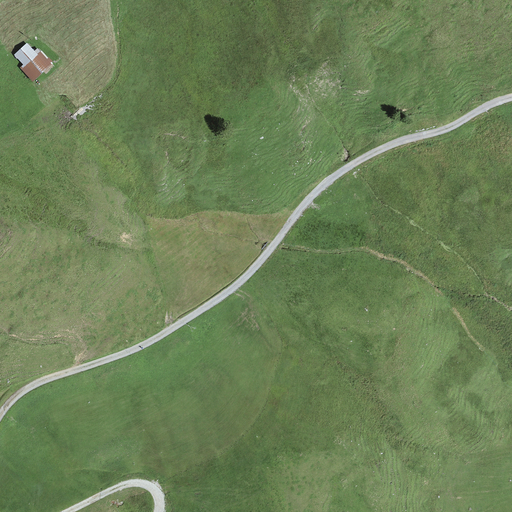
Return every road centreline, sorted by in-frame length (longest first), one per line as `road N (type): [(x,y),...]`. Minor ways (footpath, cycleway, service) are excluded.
road 1 (track): [(511,96),(361,159),(306,201),(236,284),(147,344),(28,385),(0,416)]
road 2 (track): [(65,511),(142,481),(158,491),(159,511)]
